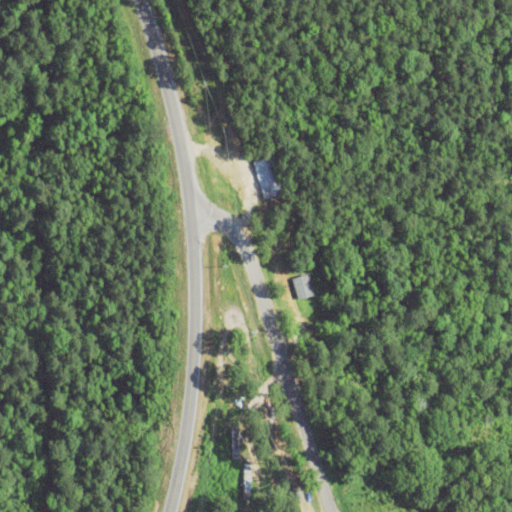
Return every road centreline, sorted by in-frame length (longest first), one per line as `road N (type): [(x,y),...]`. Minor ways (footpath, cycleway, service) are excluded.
road 1 (secondary): [(167,511),(191,368),(192,240),(175,119),(139,0)]
road 2 (tertiary): [(330,511),(242,240),(228,222),(190,214)]
